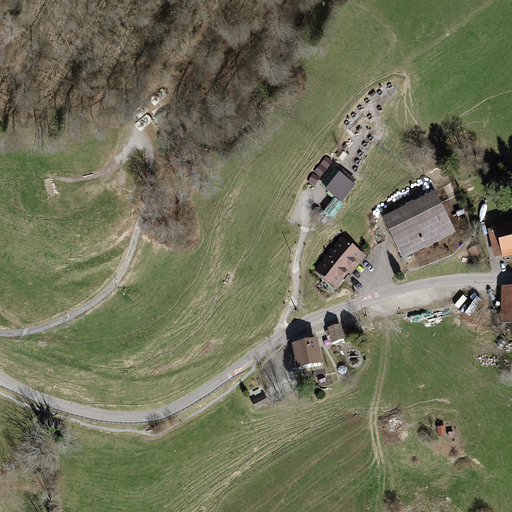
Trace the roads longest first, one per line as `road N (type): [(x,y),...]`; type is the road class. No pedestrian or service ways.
road 1 (tertiary): [(0,377),(77,410),(150,417),(314,318),(439,280),(511,278)]
road 2 (track): [(279,337),(293,302),(308,204),(366,133),(376,132),(373,109),(346,130)]
road 3 (track): [(0,332),(60,322),(106,293),(128,264),(148,184),(148,126)]
